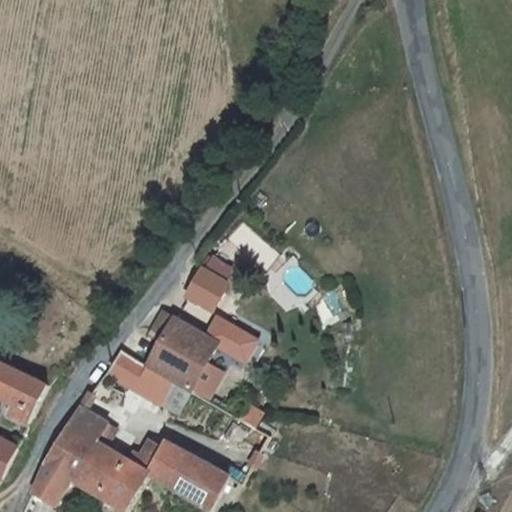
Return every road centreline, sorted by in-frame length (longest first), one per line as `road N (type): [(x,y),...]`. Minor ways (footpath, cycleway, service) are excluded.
road 1 (residential): [(14,511),(77,380),(224,205),(359,0)]
road 2 (tertiary): [(438,511),(473,429),(477,315),(465,222),(411,0)]
